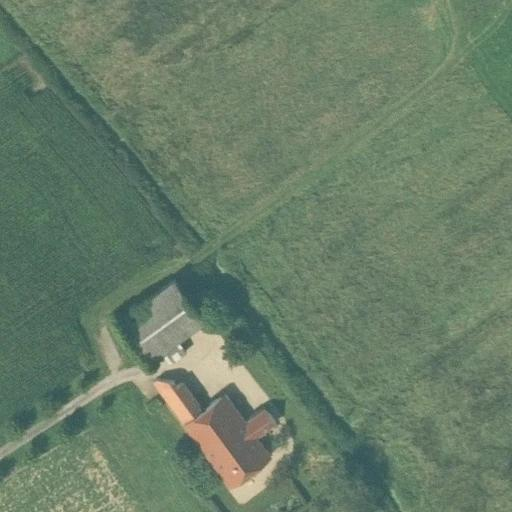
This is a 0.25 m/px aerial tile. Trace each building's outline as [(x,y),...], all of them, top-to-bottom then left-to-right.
[(175,280),(122,320),(151,360),(161,352),(178,340),(205,321),(203,319),(177,283),(175,280)] [(178,340),(161,352),(169,363),(173,363),(186,353),(178,340)] [(201,411),(180,383),(177,386),(173,382),(158,380),(153,383),(184,424),(201,411)] [(201,411),(184,424),(206,452),(217,444),(223,452),(252,430),(246,422),(225,394),(201,411)] [(252,430),(257,436),(276,422),(265,408),(246,422),(252,430)] [(257,436),(252,430),(223,452),(217,444),(206,452),(230,486),(271,455),(257,436)]
